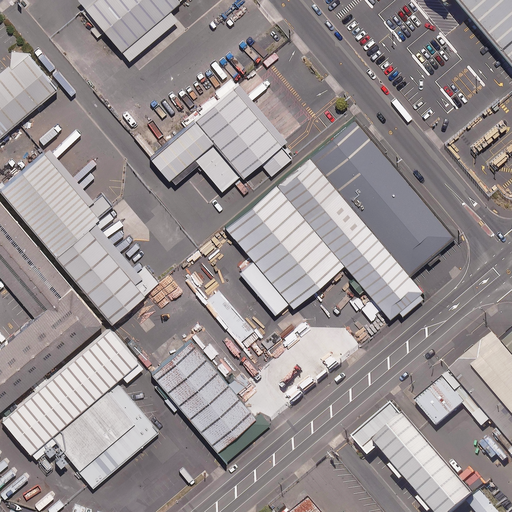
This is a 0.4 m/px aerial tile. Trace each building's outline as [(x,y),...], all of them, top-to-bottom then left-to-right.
[(181,0),(93,0),(87,6),(124,49),(181,0)] [(511,0),(441,0),(444,3),(447,0),(456,0),(511,66),(511,0)] [(30,51),(0,76),(0,134),(59,85),(30,51)] [(295,157),(238,89),(198,123),(214,142),(243,175),(263,158),(276,173),(295,157)] [(214,142),(198,123),(154,160),(170,179),(214,142)] [(310,161),(411,277),(458,236),(360,124),(349,134),(346,130),(310,161)] [(100,214),(47,151),(0,190),(0,192),(108,320),(146,287),(91,222),(100,214)] [(389,320),(398,312),(403,318),(424,300),(419,294),(421,292),(411,277),(310,161),(278,187),(344,266),(389,320)] [(344,266),(278,187),(226,227),(294,310),(344,266)] [(0,409),(102,323),(0,202),(0,275),(33,315),(0,342),(0,409)] [(252,261),(238,272),(273,314),(287,303),(252,261)] [(245,345),(241,340),(254,330),(219,288),(203,301),(232,335),(230,337),(242,352),(245,349),(243,346),(245,345)] [(511,354),(498,338),(484,322),(441,358),(449,368),(413,399),(435,424),(461,402),(481,425),(490,417),(511,442),(511,354)] [(511,325),(498,338),(511,354),(511,325)] [(18,407),(13,400),(0,410),(0,418),(30,454),(48,474),(57,467),(59,469),(70,460),(94,488),(159,433),(115,382),(122,376),(127,383),(143,369),(110,330),(49,381),(43,374),(29,386),(35,393),(18,407)] [(225,463),(269,426),(258,413),(253,418),(189,342),(151,374),(225,463)] [(450,511),(466,499),(472,494),(403,412),(401,414),(390,402),(351,435),(367,454),(377,445),(391,462),(387,465),(398,478),(402,474),(418,494),(415,497),(427,511),(431,508),(434,511),(450,511)] [(499,511),(479,488),(472,494),(466,499),(476,511),(499,511)] [(341,511),(324,511),(308,493),(286,511),(345,511),(344,510),(341,511)]
